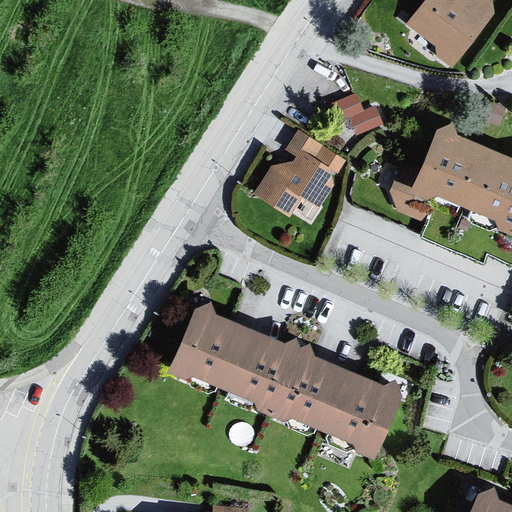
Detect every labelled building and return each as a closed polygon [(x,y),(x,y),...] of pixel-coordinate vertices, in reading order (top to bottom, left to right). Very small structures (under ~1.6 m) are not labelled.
[(424,0),(425,1),(407,24),(438,46),(437,56),(453,67),(494,14),(492,0),(424,0)] [(356,91),(329,102),(336,119),(348,114),(363,108),(356,91)] [(505,105),(489,99),(482,118),(498,124),(505,105)] [(363,108),(348,114),(355,132),(381,122),(374,104),(363,108)] [(448,115),(433,122),(413,162),(402,157),(387,188),(396,208),(422,219),(425,211),(407,203),(414,187),(425,192),(434,188),(490,213),(493,223),(511,230),(511,152),(454,127),(448,115)] [(345,158),(297,127),(284,147),(294,153),(291,157),(269,162),(251,191),(289,215),(302,196),(317,206),(332,182),(330,166),(337,170),(345,158)] [(210,305),(206,295),(190,301),(163,365),(182,375),(190,371),(251,397),(253,403),(282,416),(288,413),(350,440),(354,446),(371,454),(397,387),(391,373),(380,377),(310,347),(306,337),(297,341),(293,331),(280,335),(210,305)] [(490,479),(473,485),(461,511),(511,511),(511,499),(494,491),(490,479)] [(159,511),(157,511),(156,511),(247,511),(248,508),(211,503),(210,511),(159,511)]
